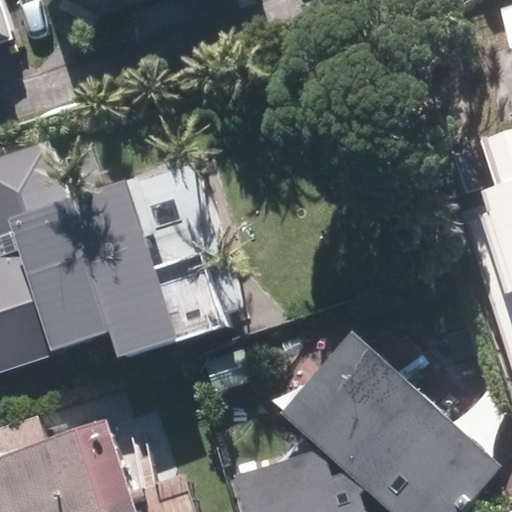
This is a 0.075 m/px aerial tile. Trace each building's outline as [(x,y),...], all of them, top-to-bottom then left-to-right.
[(41,0),(42,1),(88,24),(161,0),(41,0)] [(511,105),(511,126),(437,150),(511,393),(511,10),(483,19),(511,105)] [(0,373),(98,342),(106,367),(166,346),(117,190),(63,207),(43,143),(0,156),(0,373)] [(316,455),(228,481),(237,511),(358,511),(351,487),(378,511),(460,511),(494,473),(344,338),(275,416),(340,474),(324,479),(316,455)] [(240,351),(204,360),(213,394),(249,385),(240,351)] [(0,458),(0,511),(124,511),(97,426),(0,458)]
